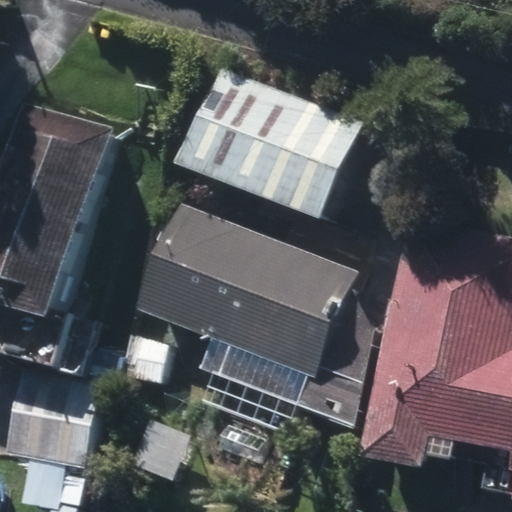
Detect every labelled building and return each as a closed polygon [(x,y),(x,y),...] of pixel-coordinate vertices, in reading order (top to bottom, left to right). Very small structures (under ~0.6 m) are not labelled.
[(511,62),(502,61),(489,134),(511,137),(511,62)] [(181,171),(328,228),(367,128),(219,71),(181,171)] [(0,357),(61,376),(76,327),(59,321),(117,136),(27,108),(0,193),(0,357)] [(207,373),(350,428),(381,348),(358,295),(364,279),(185,210),(144,318),(217,346),(207,373)] [(491,493),(511,498),(511,244),(417,225),(367,464),(428,477),(429,470),(476,481),(479,468),(497,471),(491,493)] [(121,376),(166,391),(177,356),(132,342),(121,376)] [(14,461),(95,473),(107,390),(26,379),(14,461)] [(136,471),(178,488),(196,441),(155,425),(136,471)]
